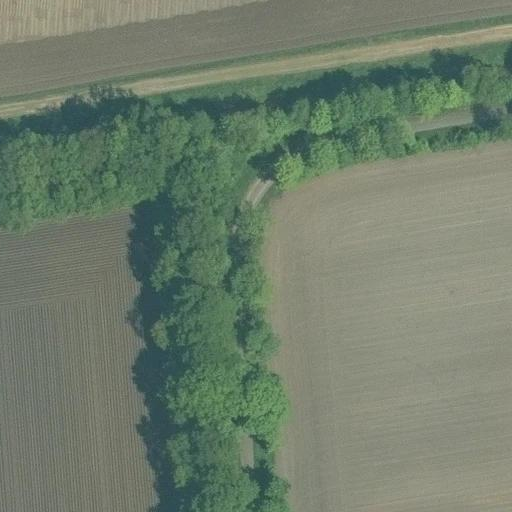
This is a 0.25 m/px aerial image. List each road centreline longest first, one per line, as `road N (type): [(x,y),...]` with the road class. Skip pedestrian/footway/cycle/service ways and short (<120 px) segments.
road 1 (unclassified): [(247,511),(230,240),(258,191),(288,146),(349,126),(511,103)]
road 2 (track): [(511,31),(0,116)]
